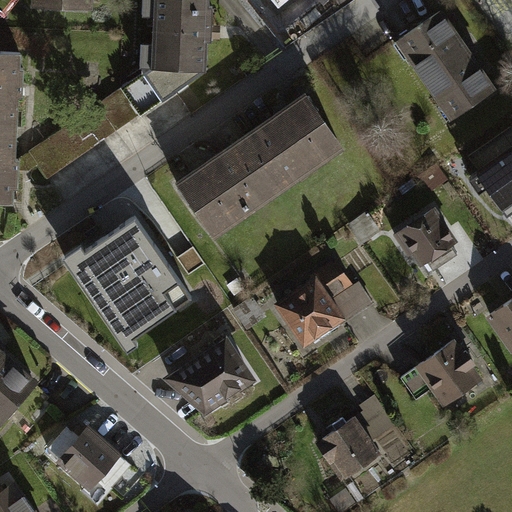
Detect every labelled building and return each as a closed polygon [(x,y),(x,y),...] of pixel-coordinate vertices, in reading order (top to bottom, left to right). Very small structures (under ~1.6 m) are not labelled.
[(90,10),(90,0),(28,0),(29,7),(90,10)] [(154,0),(152,65),(207,67),(208,37),(212,38),(214,3),(209,2),(209,0),(154,0)] [(273,0),(284,18),(315,0),(273,0)] [(446,19),(402,49),(449,118),(493,88),(446,19)] [(0,52),(0,126),(17,127),(21,53),(0,52)] [(207,67),(152,65),(28,151),(47,178),(207,67)] [(304,86),(237,132),(276,188),(343,143),(304,86)] [(17,127),(0,126),(0,203),(14,204),(17,127)] [(237,132),(173,176),(213,232),(276,188),(237,132)] [(511,148),(480,170),(509,214),(511,211),(511,148)] [(82,241),(64,253),(129,347),(138,341),(134,334),(191,295),(135,213),(86,247),(82,241)] [(427,213),(397,235),(420,267),(450,245),(427,213)] [(345,258),(274,307),(302,349),(343,321),(329,299),(359,279),(345,258)] [(511,296),(488,313),(511,348),(511,296)] [(225,330),(161,373),(204,411),(256,376),(225,330)] [(450,342),(404,373),(419,396),(441,381),(451,395),(475,379),(450,342)] [(0,351),(0,425),(1,426),(38,385),(0,351)] [(356,412),(318,437),(342,475),(380,450),(356,412)] [(118,454),(122,450),(87,421),(55,459),(82,481),(80,483),(90,491),(99,480),(109,489),(130,464),(118,454)] [(39,511),(16,480),(0,491),(0,511),(39,511)]
